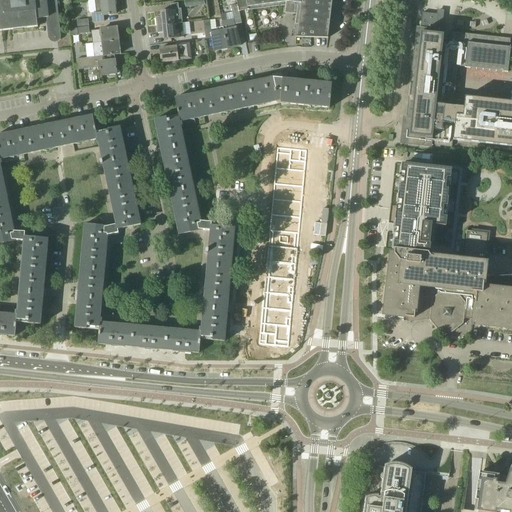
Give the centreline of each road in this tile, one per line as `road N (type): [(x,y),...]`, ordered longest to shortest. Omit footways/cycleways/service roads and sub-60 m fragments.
road 1 (tertiary): [(0,370),(303,406)]
road 2 (residential): [(243,335),(266,139),(279,126),(356,133)]
road 3 (tertiary): [(307,379),(208,382),(56,364)]
road 4 (residential): [(143,86),(311,55),(363,61)]
road 5 (tertiary): [(351,412),(511,431)]
road 6 (tertiary): [(511,415),(355,388)]
road 7 (residential): [(56,364),(63,217)]
road 8 (residential): [(163,230),(132,91)]
road 9 (tertiary): [(346,231),(319,370)]
road 10 (tertiary): [(342,372),(346,231)]
road 11 (residential): [(0,118),(132,91)]
